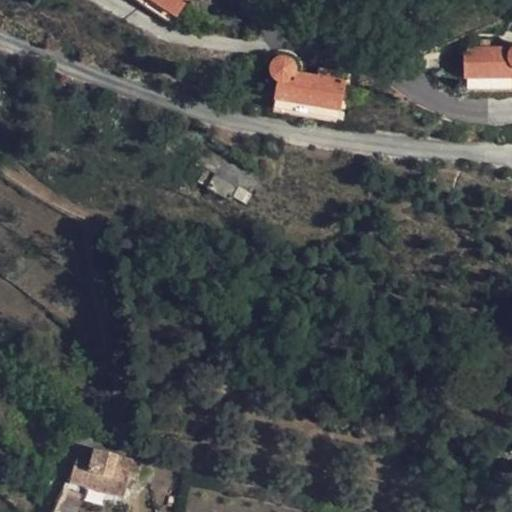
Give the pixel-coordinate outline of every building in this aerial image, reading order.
[(149,0),(175,17),(186,0),(149,0)] [(466,51),(466,79),(511,79),(511,50),(511,51),(466,51)] [(276,101),(339,110),(342,91),(342,84),(293,76),(293,72),(292,68),(290,63),(286,60),(280,59),(274,61),(271,66),(269,71),(270,77),(274,81),(279,83),(276,101)] [(267,179),(209,146),(197,166),(215,176),(207,189),(232,203),(240,190),(256,199),(267,179)] [(0,387),(40,419),(53,402),(6,364),(9,359),(0,351),(0,387)] [(66,448),(76,421),(53,402),(44,431),(66,448)] [(82,454),(76,466),(105,476),(128,483),(129,479),(137,481),(141,468),(133,466),(133,464),(94,452),(82,454)] [(125,494),(128,483),(105,476),(102,488),(125,494)] [(65,490),(55,511),(64,511),(72,493),(65,490)]
